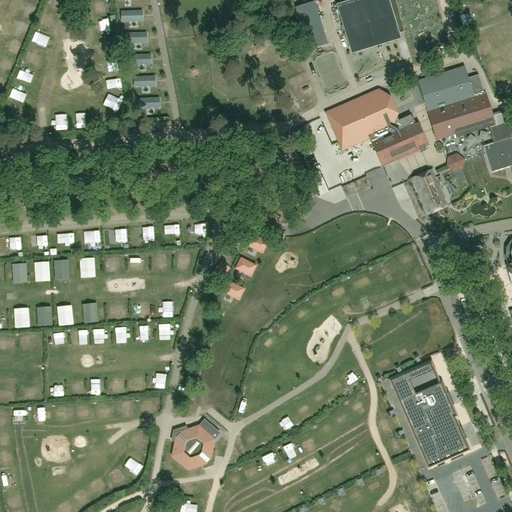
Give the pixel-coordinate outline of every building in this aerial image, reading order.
[(388,0),(352,0),(336,5),(352,54),(401,39),(399,33),(388,0)] [(313,1),(295,6),(308,50),(327,44),(313,1)] [(137,11),(121,11),(122,21),(137,21),(137,11)] [(50,17),(45,23),(54,29),(58,22),(50,17)] [(141,33),(126,33),(126,43),(142,42),(141,33)] [(259,42),(254,46),(257,52),(263,48),(259,42)] [(11,54),(21,59),(26,50),(16,45),(11,54)] [(359,78),(384,71),(379,54),(354,62),(359,78)] [(146,55),(130,55),(130,65),(146,64),(146,55)] [(42,71),(48,62),(40,56),(34,65),(42,71)] [(114,76),(124,75),(123,67),(114,68),(114,76)] [(478,75),(468,78),(464,67),(419,81),(428,112),(434,134),(439,133),(440,136),(441,138),(455,134),(481,126),(488,124),(492,136),(495,144),(483,147),(491,173),(511,166),(511,118),(509,117),(500,112),(492,115),(485,94),(484,94),(478,75)] [(150,77),(134,77),(135,87),(150,86),(150,77)] [(4,82),(0,93),(7,95),(11,85),(4,82)] [(126,85),(117,85),(117,95),(126,95),(126,85)] [(375,143),(384,162),(419,146),(420,143),(421,140),(415,125),(414,125),(408,112),(391,120),(377,89),(325,112),(341,150),(363,140),(361,136),(371,132),(376,143),(375,143)] [(154,98),(138,99),(139,108),(154,108),(154,98)] [(17,121),(21,113),(13,109),(9,117),(17,121)] [(99,116),(105,129),(113,125),(107,112),(99,116)] [(78,124),(80,133),(92,131),(90,122),(78,124)] [(71,135),(71,125),(60,126),(61,136),(71,135)] [(28,128),(10,131),(11,141),(29,139),(28,128)] [(316,143),(320,165),(326,164),(322,142),(316,143)] [(448,157),(446,165),(446,167),(454,173),(463,170),(464,159),(457,153),(448,157)] [(412,179),(428,215),(447,206),(432,170),(412,179)] [(332,186),(328,186),(328,180),(322,181),(323,203),(333,203),(332,186)] [(353,217),(356,230),(366,228),(362,215),(353,217)] [(342,221),(335,227),(343,235),(350,229),(342,221)] [(201,235),(209,235),(209,227),(201,227),(201,235)] [(166,229),(155,230),(156,240),(167,239),(166,229)] [(175,243),(186,243),(186,229),(175,229),(175,243)] [(131,231),(131,242),(146,242),(146,231),(131,231)] [(110,240),(116,240),(116,244),(125,243),(125,232),(110,233),(110,240)] [(104,233),(92,233),(92,248),(105,247),(104,233)] [(269,242),(253,234),(247,245),(263,254),(269,242)] [(330,249),(330,234),(315,234),(314,249),(330,249)] [(26,236),(26,247),(37,247),(37,235),(26,236)] [(69,236),(70,247),(84,246),(84,235),(69,236)] [(51,237),(51,249),(64,248),(64,236),(51,237)] [(5,237),(5,250),(17,250),(16,237),(5,237)] [(239,246),(231,237),(225,243),(233,252),(239,246)] [(383,243),(389,255),(397,251),(391,239),(383,243)] [(376,243),(365,247),(370,262),(381,258),(376,243)] [(358,249),(347,253),(353,269),(364,265),(358,249)] [(181,263),(191,263),(191,254),(180,255),(181,263)] [(108,257),(109,268),(117,268),(117,257),(108,257)] [(257,265),(241,257),(235,269),(251,277),(257,265)] [(323,262),(328,276),(343,271),(338,257),(323,262)] [(93,259),(81,260),(81,272),(94,272),(93,259)] [(385,263),(391,277),(400,273),(395,259),(385,263)] [(67,261),(55,261),(55,274),(68,273),(67,261)] [(215,267),(224,275),(229,269),(221,261),(215,267)] [(48,263),(35,264),(36,276),(48,275),(48,263)] [(317,263),(308,266),(310,276),(320,273),(317,263)] [(25,264),(13,265),(14,277),(26,277),(25,264)] [(373,286),(382,283),(377,268),(368,271),(373,286)] [(355,276),(347,279),(351,289),(359,286),(355,276)] [(245,289),(229,280),(223,292),(239,300),(245,289)] [(330,284),(332,296),(341,294),(339,283),(330,284)] [(315,307),(325,303),(320,291),(310,295),(315,307)] [(273,300),(278,309),(286,305),(282,296),(273,300)] [(158,302),(158,318),(172,318),(173,302),(158,302)] [(294,307),(300,322),(309,318),(303,303),(294,307)] [(421,310),(423,322),(433,321),(431,308),(421,310)] [(96,309),(83,310),(85,323),(97,321),(96,309)] [(71,312),(59,313),(60,325),(73,324),(71,312)] [(50,313),(38,313),(39,326),(51,325),(50,313)] [(28,314),(15,315),(16,327),(29,326),(28,314)] [(277,322),(286,334),(294,328),(285,316),(277,322)] [(241,323),(235,332),(250,342),(256,332),(241,323)] [(139,324),(140,336),(152,335),(151,324),(139,324)] [(116,325),(117,335),(126,335),(126,325),(116,325)] [(105,338),(105,326),(95,326),(95,338),(105,338)] [(75,344),(84,343),(83,327),(74,328),(75,344)] [(55,342),(67,341),(66,329),(55,330),(55,342)] [(266,331),(259,339),(270,349),(277,341),(266,331)] [(381,342),(376,333),(368,337),(373,346),(381,342)] [(26,355),(34,355),(34,348),(38,348),(37,334),(25,335),(26,355)] [(368,337),(363,340),(368,349),(373,347),(368,337)] [(423,355),(430,351),(423,338),(415,342),(423,355)] [(2,339),(3,354),(15,354),(14,339),(2,339)] [(403,365),(410,362),(403,348),(396,352),(403,365)] [(228,350),(225,361),(238,365),(242,355),(228,350)] [(256,353),(254,362),(265,364),(267,355),(256,353)] [(381,358),(386,374),(396,371),(392,355),(381,358)] [(429,364),(390,381),(394,388),(433,371),(429,364)] [(345,370),(351,385),(360,381),(354,367),(345,370)] [(14,375),(14,389),(26,389),(26,375),(14,375)] [(165,389),(165,377),(154,377),(154,389),(165,389)] [(249,377),(246,388),(259,392),(262,381),(249,377)] [(329,384),(339,397),(347,390),(337,378),(329,384)] [(117,394),(125,394),(124,381),(116,382),(117,394)] [(105,394),(105,382),(95,382),(94,393),(105,394)] [(145,392),(145,382),(136,383),(136,392),(145,392)] [(441,382),(399,401),(428,468),(437,464),(438,467),(445,464),(443,461),(450,458),(451,461),(463,456),(462,453),(468,450),(464,439),(465,439),(463,433),(461,428),(459,428),(454,417),(456,416),(451,405),(454,404),(451,399),(449,392),(446,393),(441,382)] [(239,383),(228,383),(228,395),(239,395),(239,383)] [(63,396),(63,386),(52,386),(52,396),(63,396)] [(256,407),(256,398),(242,396),(241,406),(256,407)] [(318,396),(311,400),(317,410),(324,406),(318,396)] [(356,412),(365,408),(359,396),(350,401),(356,412)] [(153,399),(144,400),(146,413),(155,411),(153,399)] [(135,415),(135,400),(126,400),(126,415),(135,415)] [(224,400),(221,410),(232,414),(235,404),(224,400)] [(41,419),(51,418),(50,403),(40,404),(41,419)] [(59,416),(70,415),(69,403),(59,403),(59,416)] [(0,421),(1,423),(9,417),(3,408),(0,410),(0,421)] [(344,408),(334,412),(338,422),(348,417),(344,408)] [(27,420),(26,409),(16,409),(17,420),(27,420)] [(286,429),(294,427),(289,412),(281,415),(286,429)] [(328,439),(336,434),(326,419),(318,425),(328,439)] [(214,439),(218,434),(203,421),(198,426),(189,429),(184,431),(183,428),(174,431),(172,437),(172,440),(175,440),(173,456),(188,469),(203,464),(204,467),(213,464),(214,455),(211,454),(211,453),(213,442),(214,439)] [(268,439),(277,434),(270,422),(262,427),(268,439)] [(299,436),(307,449),(315,444),(307,431),(299,436)] [(139,447),(149,447),(150,432),(139,432),(139,447)] [(254,446),(262,443),(259,432),(251,435),(254,446)] [(283,444),(289,460),(299,456),(293,440),(283,444)] [(0,459),(0,462),(10,460),(8,449),(0,451),(0,459)] [(269,464),(277,461),(273,451),(265,455),(269,464)] [(251,474),(262,469),(257,459),(247,464),(251,474)] [(415,463),(410,465),(414,475),(419,473),(415,463)] [(350,470),(354,480),(362,476),(357,467),(350,470)] [(254,478),(263,475),(261,470),(252,474),(254,478)] [(2,480),(5,489),(15,487),(12,477),(2,480)] [(102,478),(91,482),(97,496),(108,492),(102,478)] [(117,486),(125,485),(124,478),(116,480),(117,486)] [(370,479),(362,483),(369,497),(378,493),(370,479)] [(310,489),(315,498),(323,494),(318,485),(310,489)] [(75,494),(82,507),(90,503),(83,489),(75,494)] [(427,490),(418,491),(419,501),(429,500),(427,490)] [(300,493),(289,497),(292,508),(303,504),(300,493)] [(329,510),(337,508),(334,497),(326,499),(329,510)] [(8,499),(9,507),(18,506),(17,498),(8,499)] [(272,511),(284,511),(278,499),(268,504),(272,511)] [(198,511),(198,506),(193,506),(193,502),(182,502),(181,511),(198,511)]
